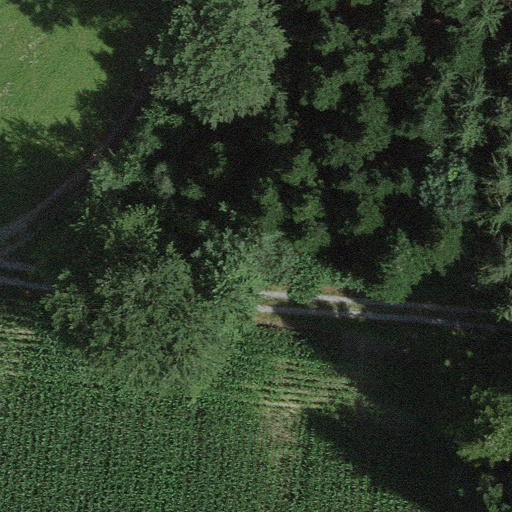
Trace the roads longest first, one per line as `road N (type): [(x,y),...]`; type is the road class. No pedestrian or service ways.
road 1 (track): [(511,325),(0,276)]
road 2 (track): [(173,0),(148,73),(46,204),(0,240)]
